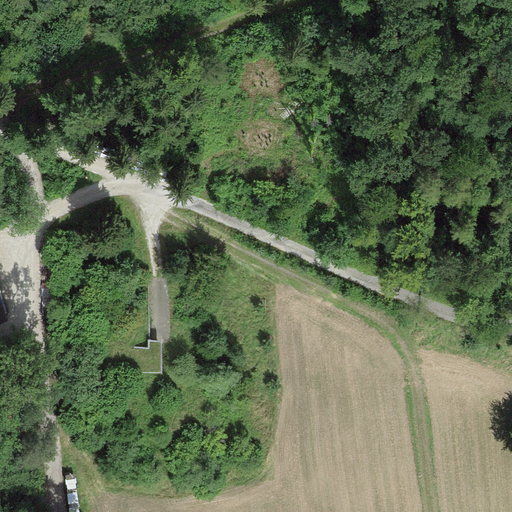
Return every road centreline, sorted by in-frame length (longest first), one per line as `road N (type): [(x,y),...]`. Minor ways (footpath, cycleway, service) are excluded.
road 1 (track): [(1,127),(471,325)]
road 2 (track): [(434,511),(418,382),(382,313),(157,215)]
road 3 (track): [(58,511),(46,375),(18,236)]
road 4 (track): [(161,191),(157,330)]
road 5 (track): [(18,236),(134,180)]
